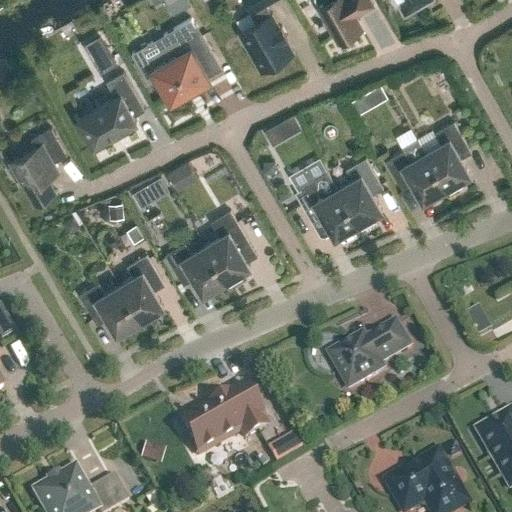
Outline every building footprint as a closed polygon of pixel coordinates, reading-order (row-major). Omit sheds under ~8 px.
[(261,71),(294,52),(286,37),(288,36),(282,26),(280,27),(272,13),(266,4),(273,0),(246,0),(253,12),(253,11),(259,21),(239,32),(261,71)] [(355,16),(374,5),(370,0),(315,0),(319,7),(339,42),(362,29),(355,16)] [(401,0),(406,9),(421,0),(401,0)] [(188,90),(189,92),(194,89),(192,87),(208,78),(199,63),(215,54),(199,26),(181,36),(176,28),(161,36),(166,45),(137,62),(150,84),(161,78),(172,98),(188,90)] [(91,61),(99,75),(120,63),(112,49),(91,61)] [(78,118),(94,146),(138,121),(134,116),(146,109),(124,71),(107,81),(116,96),(78,118)] [(359,114),(372,107),(364,94),(351,101),(359,114)] [(295,116),(276,127),(281,135),(300,125),(295,116)] [(469,147),(454,121),(435,133),(441,143),(426,151),(447,187),(448,187),(450,191),(463,184),(461,180),(471,174),(459,153),(469,147)] [(35,203),(55,192),(47,177),(58,171),(54,163),(68,155),(52,127),(32,138),(36,146),(11,161),(13,165),(9,167),(17,180),(21,177),(35,203)] [(447,187),(426,151),(418,137),(404,145),(406,149),(386,160),(401,186),(412,180),(424,201),(447,187)] [(353,179),(338,187),(359,224),(360,223),(362,227),(375,220),(373,216),(383,210),(371,189),(381,183),(366,157),(347,169),(353,179)] [(194,159),(170,172),(179,187),(202,173),(194,159)] [(359,224),(338,187),(338,188),(328,170),(315,177),(315,181),(296,192),(313,223),(324,217),(335,237),(359,224)] [(141,207),(155,199),(146,185),(133,193),(141,207)] [(110,219),(124,218),(123,204),(109,205),(110,219)] [(220,236),(206,244),(227,280),(228,280),(230,284),(243,276),(241,272),(251,266),(239,246),(249,240),(231,210),(212,221),(220,236)] [(69,233),(80,226),(74,215),(63,222),(69,233)] [(227,280),(206,244),(192,253),(186,242),(166,254),(181,280),(192,274),(204,294),(227,280)] [(134,276),(120,284),(141,320),(164,306),(152,286),(163,280),(147,254),(128,265),(134,276)] [(141,320),(120,284),(105,293),(99,282),(80,294),(95,320),(105,314),(118,334),(141,320)] [(0,331),(4,339),(19,333),(6,306),(0,308),(0,331)] [(330,356),(349,390),(383,370),(379,365),(409,348),(396,325),(366,342),(363,337),(330,356)] [(276,362),(269,360),(263,364),(264,372),(271,375),(277,370),(276,362)] [(261,421),(263,420),(245,387),(227,397),(226,395),(209,405),(210,407),(179,424),(197,456),(196,456),(197,457),(199,457),(198,455),(240,433),(244,440),(265,429),(261,421)] [(504,416),(476,432),(511,492),(511,490),(511,416),(506,419),(504,416)] [(280,464),(305,450),(297,436),(272,450),(280,464)] [(450,460),(461,454),(455,444),(444,450),(450,460)] [(148,448),(144,461),(162,466),(166,453),(148,448)] [(438,454),(388,484),(404,511),(407,511),(420,504),(429,507),(431,510),(430,511),(455,511),(468,505),(438,454)] [(87,492),(74,469),(33,493),(43,511),(96,511),(97,511),(112,511),(128,503),(113,477),(87,492)]
